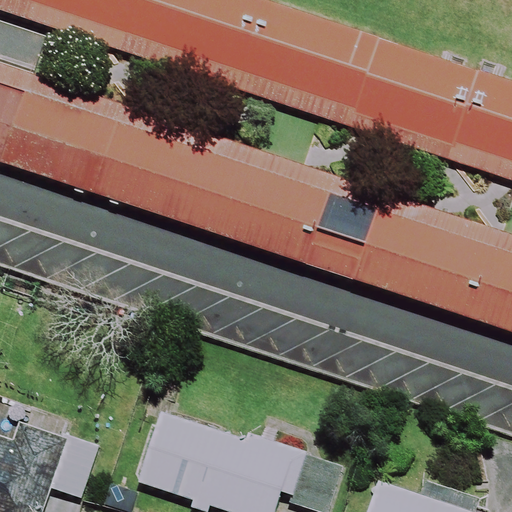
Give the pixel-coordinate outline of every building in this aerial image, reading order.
[(511,77),(280,0),(2,0),(1,5),(511,174),(511,77)] [(511,228),(6,61),(0,78),(0,156),(511,327),(511,228)] [(306,456),(162,416),(142,489),(224,511),(276,511),(282,494),(294,497),(306,456)] [(22,428),(15,448),(0,443),(0,511),(77,511),(97,453),(22,428)] [(460,511),(380,485),(371,511),(460,511)]
